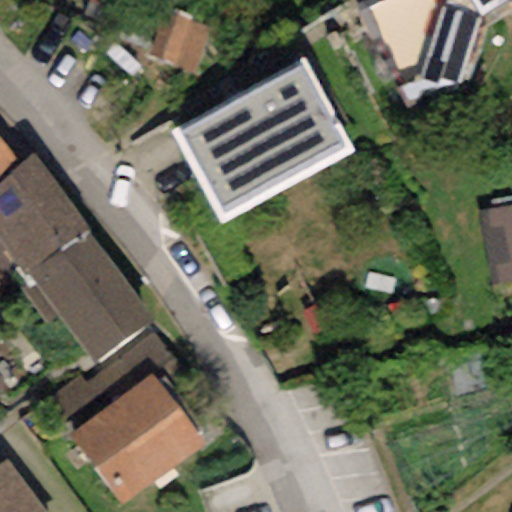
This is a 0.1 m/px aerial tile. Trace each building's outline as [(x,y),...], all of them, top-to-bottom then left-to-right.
[(511,0),(378,0),(360,9),(405,101),(470,80),(488,26),(511,12),(511,0)] [(303,60),(169,132),(219,224),(352,153),(303,60)] [(0,180),(18,166),(0,145),(0,180)] [(31,154),(18,166),(0,180),(0,257),(7,253),(27,273),(84,234),(88,231),(31,154)] [(473,245),(405,258),(422,343),(511,325),(511,208),(467,217),(473,245)] [(151,320),(88,231),(84,234),(27,273),(90,362),(151,320)] [(150,375),(157,384),(176,370),(151,336),(84,384),(80,378),(50,399),(73,431),(150,375)] [(157,384),(150,375),(73,431),(118,506),(203,442),(157,384)] [(43,511),(5,462),(0,465),(0,511),(43,511)]
